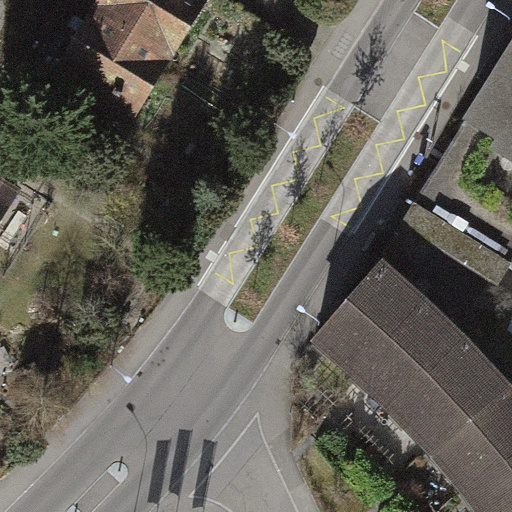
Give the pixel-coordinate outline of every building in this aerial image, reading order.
[(100,0),(94,10),(169,60),(205,0),(100,0)] [(126,125),(169,60),(94,10),(51,75),(126,125)] [(511,263),(511,36),(412,201),(508,261),(511,263)] [(0,182),(0,214),(14,192),(0,182)] [(405,213),(373,267),(403,288),(428,241),(488,277),(495,283),(501,273),(508,261),(412,201),(405,213)] [(428,241),(403,288),(422,306),(450,333),(488,277),(428,241)] [(317,338),(359,375),(422,306),(403,288),(373,267),(317,338)] [(359,375),(398,412),(463,344),(450,333),(422,306),(359,375)] [(398,412),(431,448),(502,388),(463,344),(398,412)] [(431,448),(468,492),(511,457),(511,399),(502,388),(431,448)] [(511,511),(511,457),(468,492),(481,511),(511,511)]
